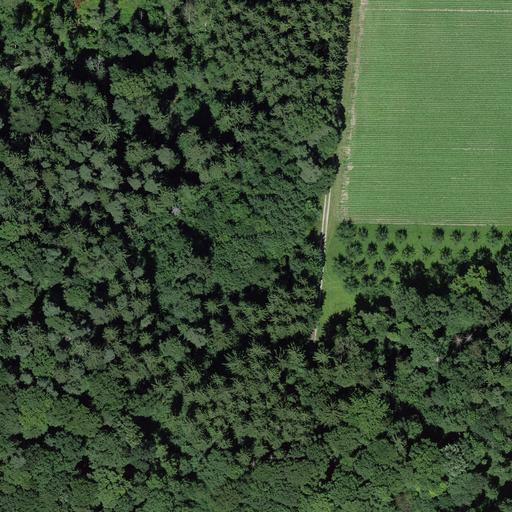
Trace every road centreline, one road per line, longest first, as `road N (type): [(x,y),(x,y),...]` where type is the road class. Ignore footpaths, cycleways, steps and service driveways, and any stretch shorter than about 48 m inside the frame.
road 1 (track): [(511,392),(463,430),(404,460),(308,487),(78,464),(0,435)]
road 2 (track): [(338,483),(317,429),(311,371),(347,0)]
